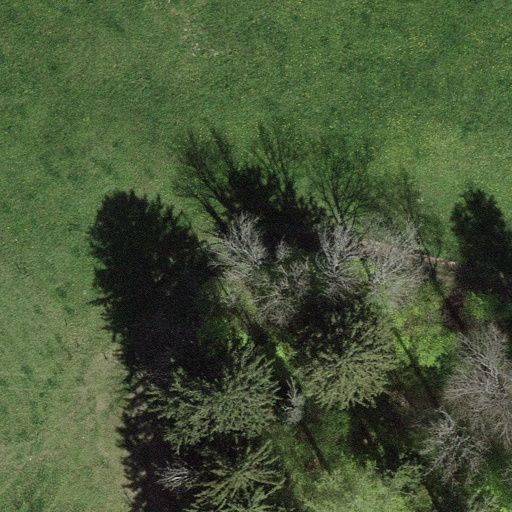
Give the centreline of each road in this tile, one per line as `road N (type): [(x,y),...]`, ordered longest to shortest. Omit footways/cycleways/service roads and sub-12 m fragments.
road 1 (track): [(123,345),(237,252),(277,242),(511,268)]
road 2 (track): [(0,273),(84,346),(123,345)]
